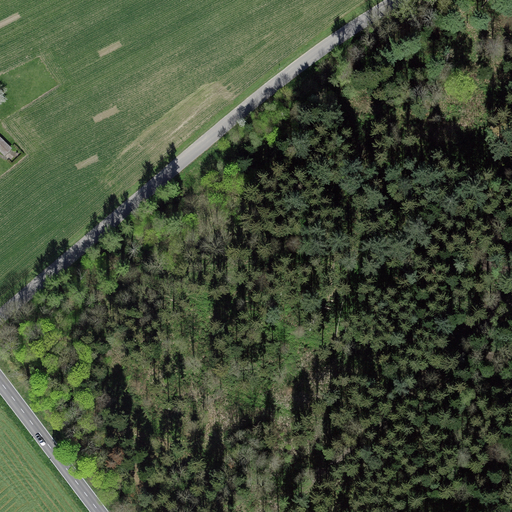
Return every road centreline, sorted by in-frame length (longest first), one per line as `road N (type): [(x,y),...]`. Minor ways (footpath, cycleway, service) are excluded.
road 1 (tertiary): [(402,0),(274,86),(0,316)]
road 2 (track): [(511,302),(396,396),(277,511)]
road 3 (primary): [(0,381),(99,511)]
